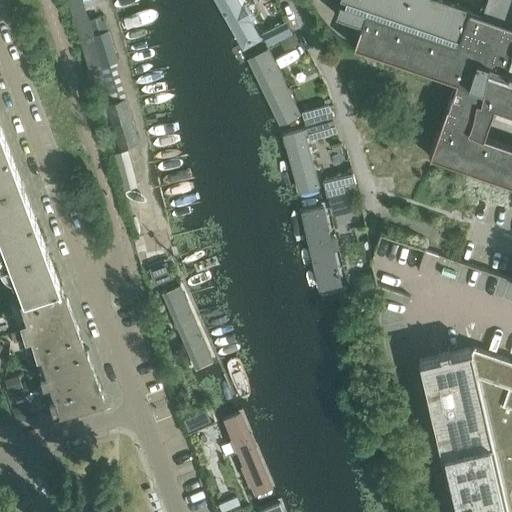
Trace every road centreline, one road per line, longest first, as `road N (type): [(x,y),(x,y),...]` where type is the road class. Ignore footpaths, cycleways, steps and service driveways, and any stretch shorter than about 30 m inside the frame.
road 1 (residential): [(141,414),(0,44)]
road 2 (residential): [(302,0),(373,217)]
road 3 (residential): [(141,414),(2,454)]
